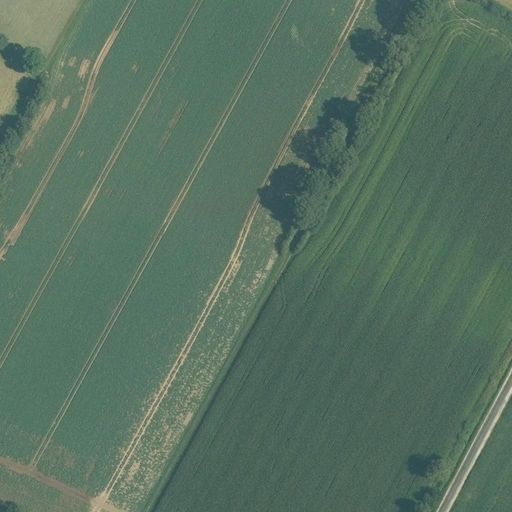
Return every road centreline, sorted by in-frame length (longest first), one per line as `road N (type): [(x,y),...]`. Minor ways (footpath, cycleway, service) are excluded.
road 1 (track): [(418,0),(298,241),(148,511)]
road 2 (unclassified): [(511,386),(446,511)]
